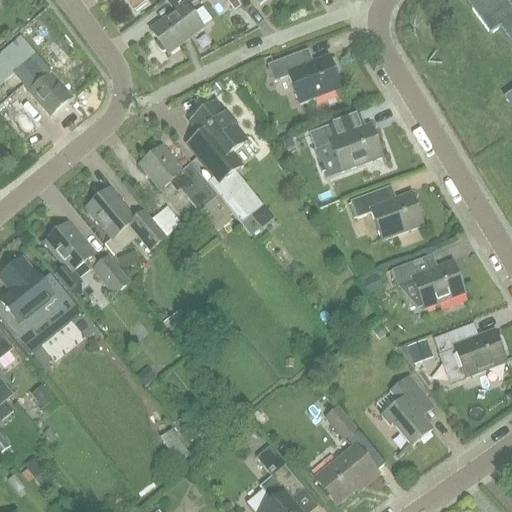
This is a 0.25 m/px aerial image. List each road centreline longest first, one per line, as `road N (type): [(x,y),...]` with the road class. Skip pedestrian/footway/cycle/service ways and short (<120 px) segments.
road 1 (residential): [(511,263),(384,48),(386,0)]
road 2 (unclassified): [(0,212),(119,108),(113,66),(67,0)]
